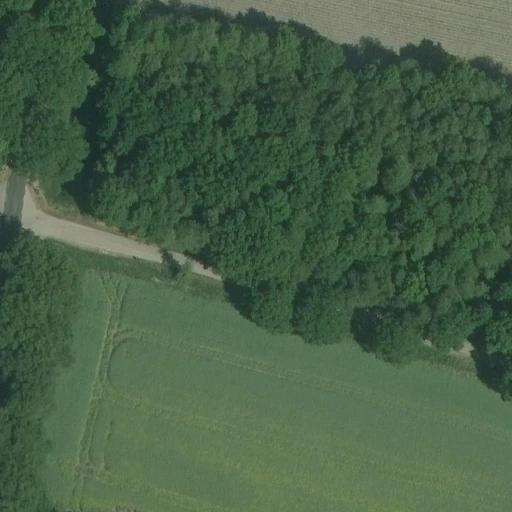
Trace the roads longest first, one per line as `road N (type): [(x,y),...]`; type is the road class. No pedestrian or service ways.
road 1 (unclassified): [(511,359),(18,210)]
road 2 (tertiary): [(18,210),(50,0)]
